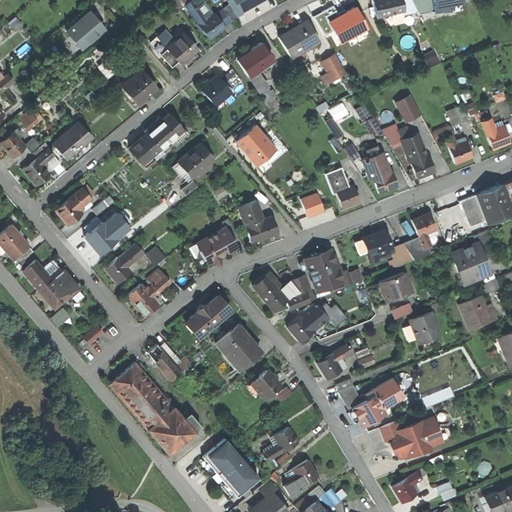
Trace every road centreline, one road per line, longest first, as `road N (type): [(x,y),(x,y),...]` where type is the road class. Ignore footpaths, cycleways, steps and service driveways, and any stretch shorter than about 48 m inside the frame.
road 1 (residential): [(25,209),(247,27),(299,0)]
road 2 (residential): [(511,158),(216,271)]
road 3 (residential): [(216,271),(314,385),(389,511)]
road 4 (residential): [(90,376),(199,511)]
road 5 (residential): [(136,339),(25,209)]
road 6 (residential): [(0,269),(90,376)]
road 7 (track): [(51,511),(17,457),(0,384)]
